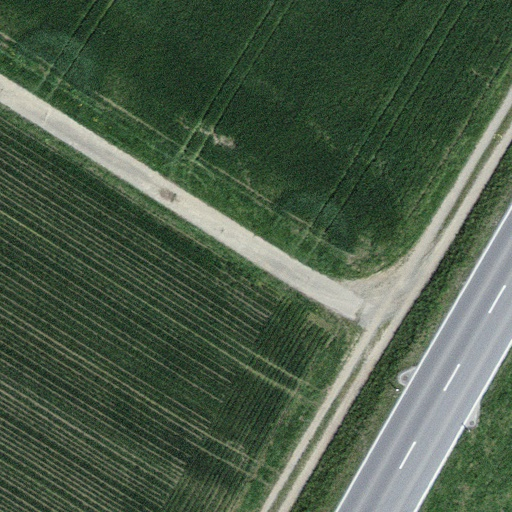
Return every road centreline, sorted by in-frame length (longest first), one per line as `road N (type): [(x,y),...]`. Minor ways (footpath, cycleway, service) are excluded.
road 1 (track): [(511,119),(280,511)]
road 2 (track): [(383,327),(0,90)]
road 3 (primary): [(377,511),(511,278)]
